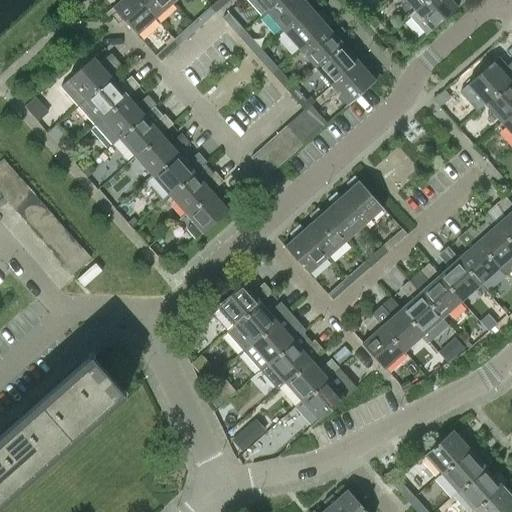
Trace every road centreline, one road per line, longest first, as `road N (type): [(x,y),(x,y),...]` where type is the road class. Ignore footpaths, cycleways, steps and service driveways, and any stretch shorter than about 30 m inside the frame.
road 1 (residential): [(284,205),(393,109),(428,58),(502,1)]
road 2 (residential): [(330,316),(486,167)]
road 3 (residential): [(222,489),(140,313)]
road 4 (residential): [(341,452),(511,360)]
road 5 (residential): [(140,313),(176,302),(256,232)]
road 6 (residential): [(222,489),(341,452)]
